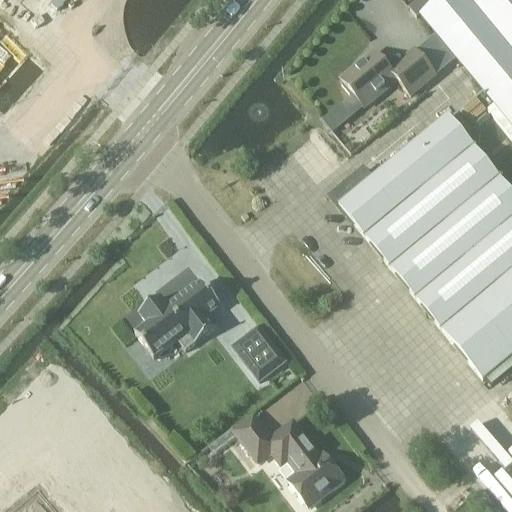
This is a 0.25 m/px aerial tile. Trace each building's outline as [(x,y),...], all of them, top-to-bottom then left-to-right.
[(511,0),(434,0),(418,14),(480,89),(511,127),(511,0)] [(374,54),(340,82),(343,85),(341,87),(349,96),(351,94),(353,96),(362,108),(395,81),(409,98),(434,77),(414,52),(389,72),(374,54)] [(353,96),(344,103),(353,115),(362,108),(353,96)] [(359,167),(327,194),(349,221),(350,220),(484,378),(511,354),(511,196),(446,116),(369,179),(359,167)] [(148,327),(135,336),(154,360),(177,343),(186,354),(217,330),(208,319),(221,309),(202,285),(169,310),(160,299),(139,315),(148,327)] [(259,328),(231,350),(259,387),(288,365),(259,328)] [(291,424),(269,441),(252,418),(233,433),(255,463),(269,453),(279,466),(286,461),(296,475),(286,483),(305,508),(341,481),(321,456),(317,459),(291,424)] [(57,511),(37,488),(8,511),(57,511)]
